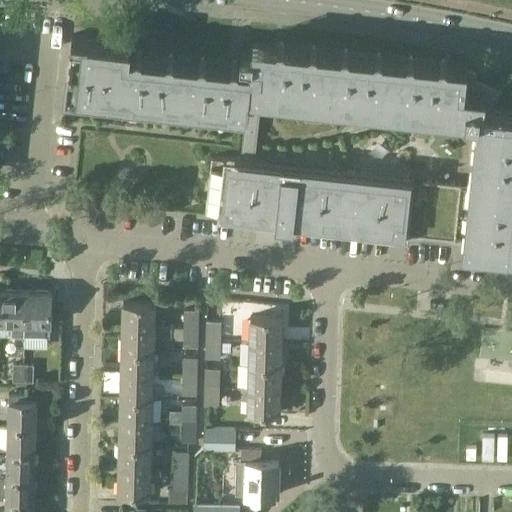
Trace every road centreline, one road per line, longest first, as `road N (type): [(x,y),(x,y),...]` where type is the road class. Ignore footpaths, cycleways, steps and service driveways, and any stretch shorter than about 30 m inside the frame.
road 1 (residential): [(511,484),(335,473),(327,459),(332,274)]
road 2 (residential): [(79,511),(88,248)]
road 3 (residential): [(332,274),(88,248)]
road 4 (residential): [(0,45),(49,51),(28,236)]
road 5 (secondary): [(511,36),(287,0)]
road 6 (residential): [(511,286),(332,274)]
